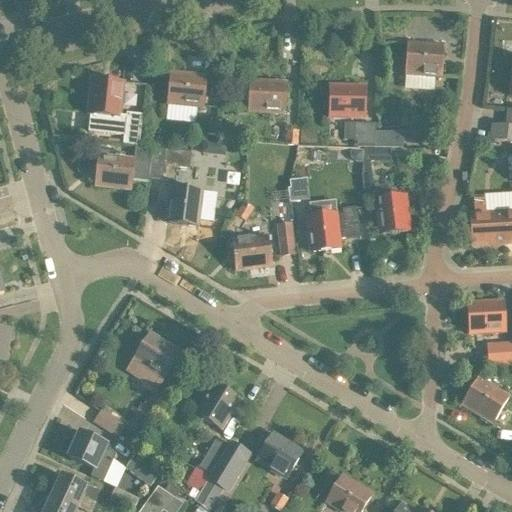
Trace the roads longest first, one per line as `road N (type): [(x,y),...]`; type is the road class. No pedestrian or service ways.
road 1 (residential): [(434,282),(434,251),(470,102),(479,0)]
road 2 (residential): [(65,287),(5,46)]
road 3 (residential): [(431,440),(220,311)]
road 4 (residential): [(0,500),(70,352),(65,287)]
road 5 (tertiary): [(5,46),(221,0)]
road 6 (residential): [(220,311),(434,282)]
road 7 (residential): [(220,311),(146,269),(119,264),(65,287)]
road 8 (residential): [(431,440),(434,282)]
